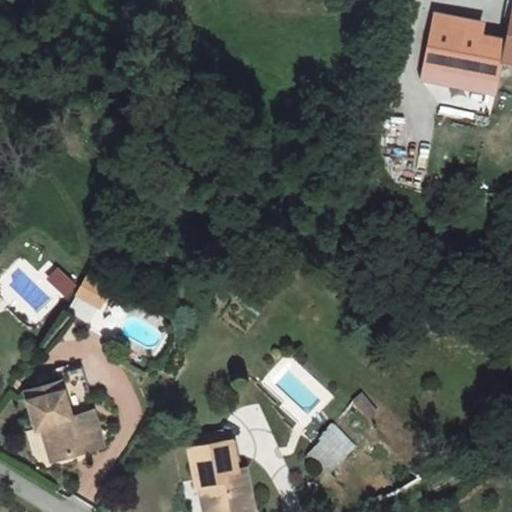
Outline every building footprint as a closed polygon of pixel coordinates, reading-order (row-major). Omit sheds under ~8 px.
[(415,88),(494,97),(496,60),(511,61),(511,9),(502,8),(499,42),(420,34),(415,88)] [(48,276),(66,292),(76,281),(59,265),(48,276)] [(107,294),(92,286),(80,306),(95,315),(107,294)] [(52,460),(93,447),(88,431),(99,428),(93,410),(71,416),(61,381),(27,391),(38,429),(45,427),(48,436),(47,446),(52,460)] [(361,396),(353,403),(369,421),(377,414),(361,396)] [(330,474),(354,448),(334,427),(306,457),(330,474)] [(93,447),(103,444),(99,428),(88,431),(93,447)] [(197,485),(200,485),(210,484),(214,511),(246,511),(254,510),(246,469),(237,470),(231,441),(190,449),(197,485)] [(214,511),(210,484),(200,485),(205,511),(214,511)]
